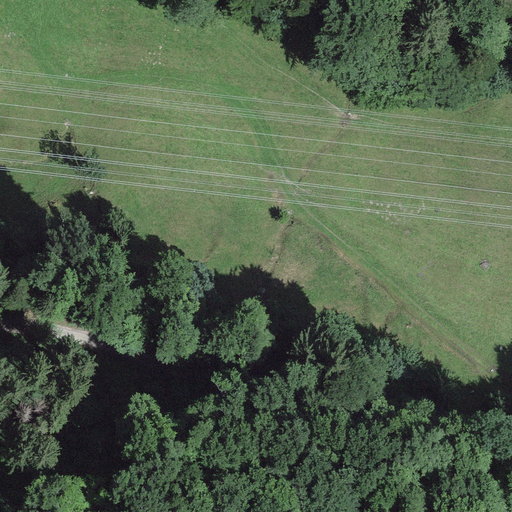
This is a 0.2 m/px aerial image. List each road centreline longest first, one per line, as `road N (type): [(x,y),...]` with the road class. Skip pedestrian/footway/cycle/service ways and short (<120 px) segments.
road 1 (track): [(511,393),(292,209),(246,111),(201,83),(141,75),(83,84),(52,79),(22,23)]
road 2 (track): [(0,326),(62,330),(215,385),(511,434)]
